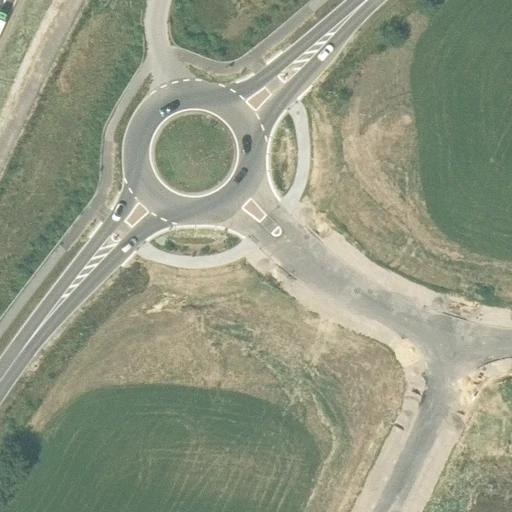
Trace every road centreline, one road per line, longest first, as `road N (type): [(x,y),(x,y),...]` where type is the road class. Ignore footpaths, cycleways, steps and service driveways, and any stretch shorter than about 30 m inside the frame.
road 1 (tertiary): [(225,105),(192,97),(157,111),(136,145),(142,185)]
road 2 (tertiary): [(164,208),(210,214),(238,198),(253,171),(249,131)]
road 3 (tertiary): [(0,390),(87,274)]
